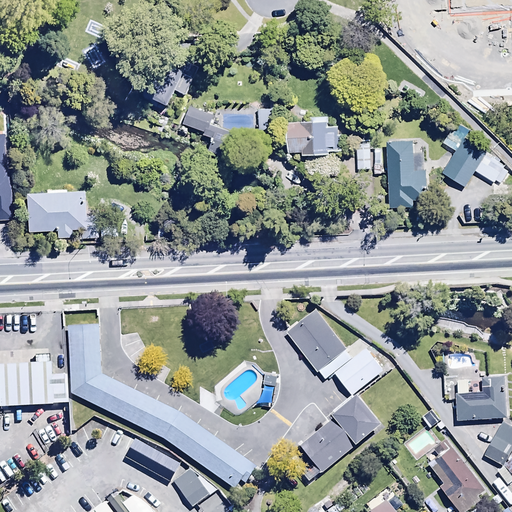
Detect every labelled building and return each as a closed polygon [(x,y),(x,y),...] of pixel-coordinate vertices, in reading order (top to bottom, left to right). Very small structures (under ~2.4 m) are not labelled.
[(83,49),(91,72),(109,65),(101,43),(83,49)] [(158,65),(143,98),(167,109),(174,93),(185,97),(192,80),(158,65)] [(213,119),(190,110),(184,128),(204,135),(203,138),(213,141),(209,150),(230,158),(238,137),(210,127),(213,119)] [(258,111),(258,133),(273,133),(273,111),(258,111)] [(311,127),(287,127),(287,155),(304,156),(304,161),(329,161),(329,155),(341,155),(341,131),(328,130),(328,121),(312,121),(311,127)] [(370,172),(369,136),(355,137),(356,173),(370,172)] [(475,174),(485,155),(467,143),(464,147),(448,136),(442,145),(456,155),(442,175),(463,190),(475,174)] [(4,138),(0,138),(0,223),(12,223),(10,176),(6,176),(4,138)] [(412,143),(386,145),(389,211),(414,210),(414,204),(427,203),(426,172),(424,172),(423,157),(413,157),(412,143)] [(485,155),(475,174),(492,186),(505,168),(493,160),(495,157),(488,152),(485,155)] [(46,195),(25,196),(27,235),(54,234),(54,240),(70,239),(70,235),(79,235),(80,241),(98,240),(97,218),(84,219),(83,196),(65,197),(65,192),(46,193),(46,195)] [(99,228),(99,241),(116,241),(116,228),(99,228)] [(325,316),(297,337),(333,385),(343,378),(358,398),(388,376),(369,351),(358,360),(325,316)] [(106,330),(76,331),(77,398),(173,452),(242,492),(260,466),(206,430),(107,378),(106,330)] [(0,405),(67,405),(63,362),(0,365),(0,405)] [(505,380),(481,381),(482,398),(467,399),(467,383),(457,383),(458,397),(455,398),(456,424),(507,422),(505,380)] [(388,436),(363,403),(305,446),(330,479),(388,436)] [(432,412),(422,420),(430,431),(436,427),(440,432),(445,429),(432,412)] [(502,469),(511,450),(511,430),(501,425),(483,459),(502,469)] [(485,494),(446,444),(432,454),(438,461),(427,469),(442,488),(438,491),(453,511),(469,511),(481,503),(478,499),(485,494)] [(511,460),(503,469),(511,477),(511,460)] [(511,483),(511,481),(503,470),(498,475),(507,487),(511,483)] [(208,498),(190,471),(173,483),(191,510),(208,498)] [(140,511),(127,495),(104,511),(140,511)]
